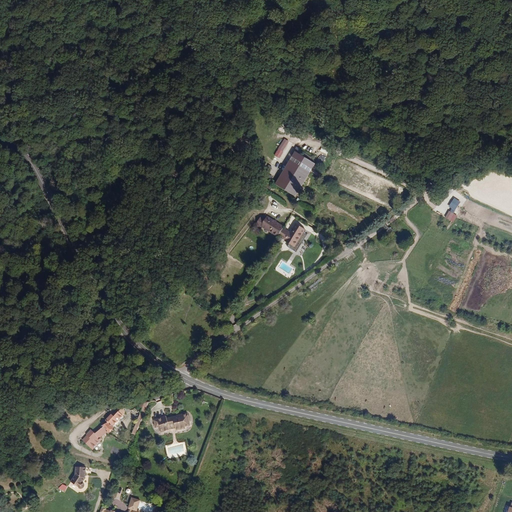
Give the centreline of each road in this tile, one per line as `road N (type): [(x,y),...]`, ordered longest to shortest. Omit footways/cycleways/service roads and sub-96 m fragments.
road 1 (tertiary): [(511,456),(191,383),(144,352),(112,315),(31,162),(0,141)]
road 2 (unknown): [(178,374),(353,250)]
